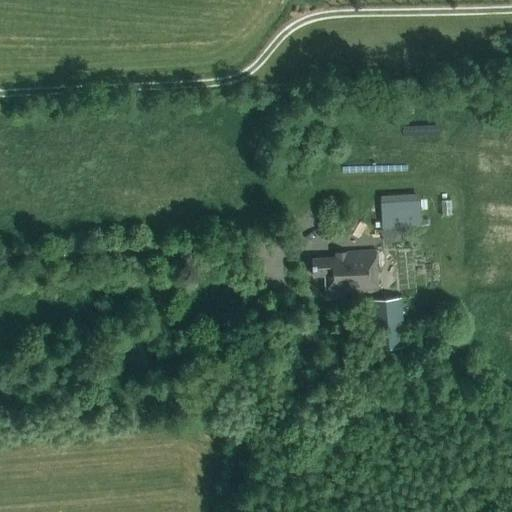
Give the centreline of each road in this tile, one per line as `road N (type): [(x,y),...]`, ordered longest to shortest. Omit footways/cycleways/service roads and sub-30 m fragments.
road 1 (track): [(0,94),(215,83),(253,68),(289,28),(325,13),(511,7)]
road 2 (track): [(0,257),(283,246)]
